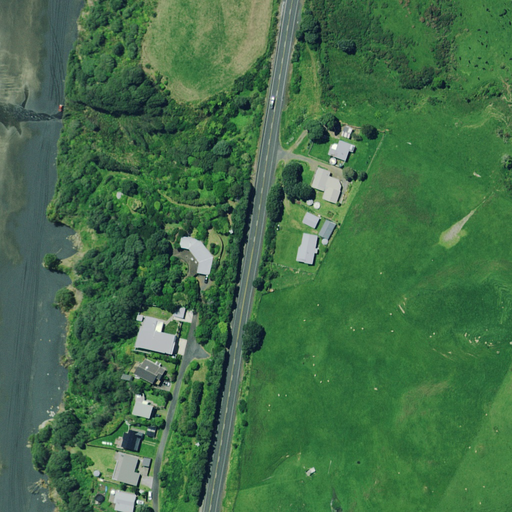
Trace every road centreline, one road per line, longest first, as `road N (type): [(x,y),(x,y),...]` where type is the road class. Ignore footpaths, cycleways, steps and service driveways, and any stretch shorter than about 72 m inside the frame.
road 1 (trunk): [(293,0),(211,511)]
road 2 (residential): [(154,511),(162,443),(201,288)]
